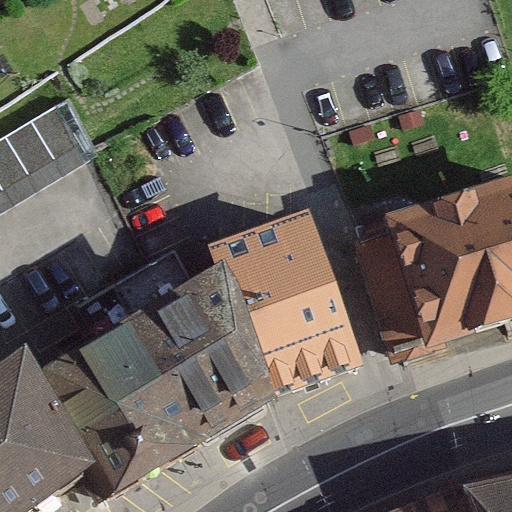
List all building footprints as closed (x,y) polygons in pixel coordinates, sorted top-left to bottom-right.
[(67,104),(0,142),(0,219),(101,161),(67,104)] [(511,186),(361,236),(405,369),(511,333),(511,186)] [(208,260),(217,288),(228,283),(278,411),(361,383),(312,225),(208,260)] [(217,288),(31,388),(88,479),(74,491),(86,511),(101,511),(278,411),(228,283),(217,288)] [(12,364),(0,373),(0,511),(44,511),(74,491),(88,479),(31,388),(12,364)] [(473,511),(511,511),(511,479),(464,488),(473,511)] [(473,511),(464,488),(403,511),(473,511)]
